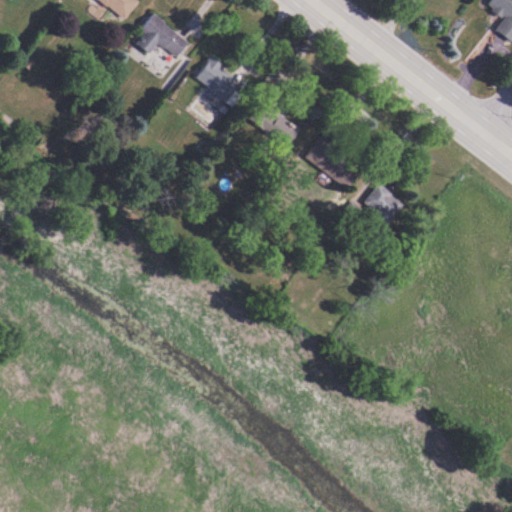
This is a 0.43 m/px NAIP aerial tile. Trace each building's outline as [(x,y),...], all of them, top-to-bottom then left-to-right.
[(96,0),(124,20),(138,1),(136,0),(96,0)] [(511,0),(491,0),(487,6),(504,18),(495,30),(511,42),(511,41),(511,0)] [(149,54),(159,43),(176,58),(188,43),(154,15),(133,41),(149,54)] [(227,81),(233,73),(213,56),(195,77),(226,102),(237,89),(227,81)] [(302,155),(348,188),(362,169),(316,136),(302,155)] [(386,224),(404,203),(379,183),(361,204),(386,224)]
